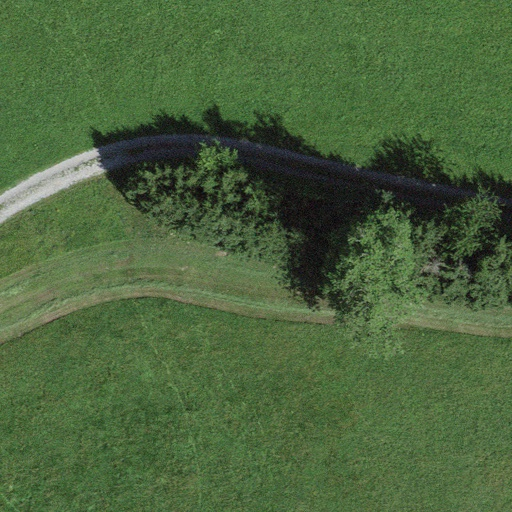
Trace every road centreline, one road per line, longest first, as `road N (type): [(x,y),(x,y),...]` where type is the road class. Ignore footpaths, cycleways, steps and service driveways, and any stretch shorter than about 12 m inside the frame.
road 1 (track): [(511,224),(211,156)]
road 2 (track): [(0,218),(119,158),(211,156)]
